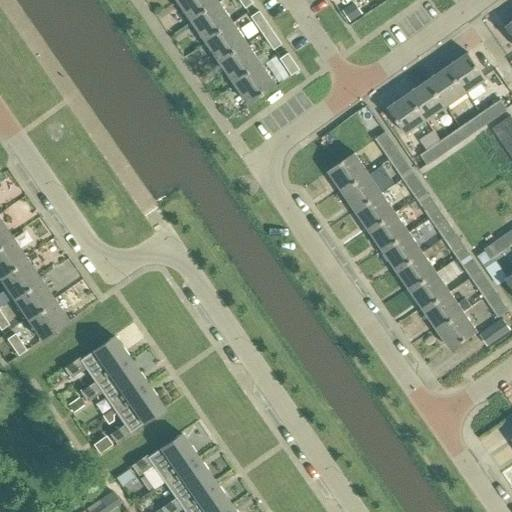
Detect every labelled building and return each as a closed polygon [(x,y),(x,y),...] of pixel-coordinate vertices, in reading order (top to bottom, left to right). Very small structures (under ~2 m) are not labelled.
[(178,0),(192,21),(220,2),(218,0),(178,0)] [(252,0),(240,0),(246,8),(248,7),(254,3),(252,0)] [(192,21),(206,41),(234,23),(220,2),(192,21)] [(353,5),(343,12),(350,21),(360,15),(353,5)] [(260,11),(260,12),(253,16),(252,17),(263,33),(263,34),(271,28),(260,11)] [(206,41),(221,62),(248,44),(234,23),(206,41)] [(271,28),(263,34),(275,50),(276,49),(282,45),(283,45),(271,28)] [(221,62),(235,83),(262,64),(248,44),(221,62)] [(281,59),(293,76),(301,71),(289,53),(281,59)] [(450,68),(468,94),(488,80),(470,54),(450,68)] [(235,83),(250,104),(277,86),(262,64),(235,83)] [(430,81),(448,108),(468,94),(450,68),(430,81)] [(411,95),(429,121),(448,108),(430,81),(411,95)] [(390,109),(408,135),(429,121),(411,95),(390,109)] [(501,100),(481,114),(488,125),(508,111),(501,100)] [(461,128),(468,138),(488,125),(481,114),(461,128)] [(492,128),(499,137),(511,128),(511,115),(492,128)] [(461,128),(441,141),(448,152),(468,138),(461,128)] [(505,147),(511,141),(511,128),(499,137),(505,147)] [(390,160),(401,153),(387,132),(376,140),(390,160)] [(420,155),(428,165),(448,152),(441,141),(420,155)] [(415,172),(401,153),(390,160),(404,180),(415,172)] [(331,171),(345,192),(371,174),(357,154),(331,171)] [(417,200),(429,192),(415,172),(404,180),(417,200)] [(345,192),(358,211),(384,194),(371,174),(345,192)] [(417,200),(431,219),(442,212),(429,192),(417,200)] [(358,211),(372,231),(398,213),(384,194),(358,211)] [(445,239),(456,232),(442,212),(431,219),(445,239)] [(372,231),(385,251),(411,233),(398,213),(372,231)] [(0,245),(11,238),(0,222),(0,245)] [(469,251),(456,232),(445,239),(458,259),(469,251)] [(385,251),(399,271),(425,253),(411,233),(385,251)] [(511,247),(511,245),(506,236),(485,250),(493,260),(511,247)] [(0,245),(0,276),(25,259),(11,238),(0,245)] [(469,251),(458,259),(472,279),(483,271),(469,251)] [(399,271),(412,290),(438,273),(425,253),(399,271)] [(0,276),(0,281),(12,299),(39,280),(25,259),(0,276)] [(472,279),(485,298),(496,291),(483,271),(472,279)] [(412,290),(426,310),(452,292),(438,273),(412,290)] [(12,299),(26,320),(54,301),(39,280),(12,299)] [(496,291),(485,298),(500,319),(511,311),(496,291)] [(426,310),(439,330),(465,312),(452,292),(426,310)] [(54,301),(26,320),(41,341),(68,322),(54,301)] [(0,330),(0,331),(7,326),(9,325),(0,312),(0,330)] [(439,330),(453,350),(479,332),(465,312),(439,330)] [(480,335),(488,346),(511,330),(503,318),(480,335)] [(14,334),(6,339),(19,358),(27,353),(14,334)] [(96,385),(130,361),(113,337),(80,360),(79,358),(63,369),(70,379),(84,369),(94,382),(96,385)] [(112,409),(147,385),(130,361),(96,385),(94,382),(80,392),(87,403),(101,393),(112,409)] [(130,432),(163,409),(147,385),(112,409),(123,425),(109,435),(116,445),(131,435),(130,432)] [(79,397),(69,404),(75,412),(85,405),(79,397)] [(163,482),(197,458),(181,434),(147,456),(146,455),(131,466),(138,476),(152,466),(163,482)] [(108,435),(95,444),(101,453),(114,444),(108,435)] [(179,506),(214,482),(197,458),(163,482),(174,499),(160,509),(162,511),(177,511),(181,509),(179,506)] [(124,485),(136,478),(130,468),(118,475),(124,485)] [(221,511),(230,506),(214,482),(179,506),(181,509),(183,511),(221,511)] [(87,510),(88,511),(109,511),(121,505),(112,492),(87,510)]
